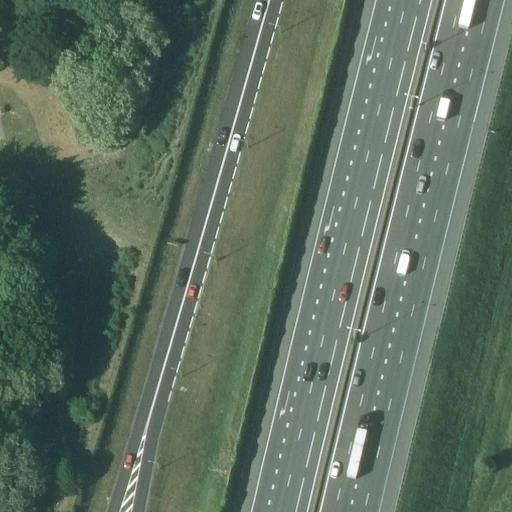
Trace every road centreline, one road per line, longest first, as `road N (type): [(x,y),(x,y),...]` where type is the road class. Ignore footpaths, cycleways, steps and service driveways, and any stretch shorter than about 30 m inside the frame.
road 1 (motorway): [(352,511),(479,0)]
road 2 (motorway): [(407,0),(281,511)]
road 3 (primary): [(153,406),(268,0)]
